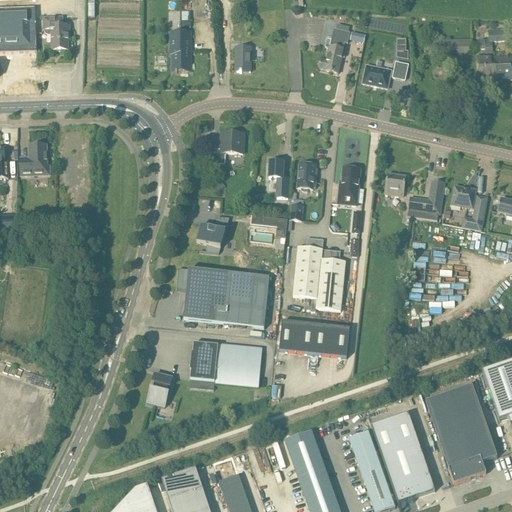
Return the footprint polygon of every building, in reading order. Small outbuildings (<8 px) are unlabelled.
[(36,29),(36,26),(36,21),(35,9),(0,10),(0,54),(31,54),(36,53),(37,53),(36,29)] [(43,26),(43,28),(44,28),(45,32),(46,35),(48,36),(51,36),(52,52),(69,52),(68,42),(70,42),(70,27),(63,27),(63,21),(43,21),(43,26)] [(321,62),(319,70),(325,71),(324,72),(338,75),(342,60),(344,60),(346,52),(343,52),(344,51),(343,51),(345,45),(345,44),(348,45),(350,34),(348,34),(336,31),(334,31),(331,42),(330,48),(326,63),(321,62)] [(505,31),(489,32),(489,40),(477,40),(478,44),(472,44),(473,51),(478,51),(485,51),(486,54),(493,54),(492,43),(506,43),(505,31)] [(171,35),(171,55),(173,55),(173,73),(190,73),(190,63),(192,62),(192,57),(190,57),(190,35),(171,35)] [(472,41),(428,42),(429,56),(473,54),(472,41)] [(235,50),(235,61),(237,61),(237,73),(251,73),(251,50),(235,50)] [(511,57),(476,59),(477,82),(511,80),(511,57)] [(366,68),(363,85),(387,91),(390,77),(393,77),(393,79),(405,82),(408,66),(396,64),(394,74),(391,74),(391,73),(366,68)] [(43,66),(11,67),(12,82),(43,81),(43,66)] [(243,156),(244,136),(221,134),(220,151),(211,151),(210,165),(224,166),(225,157),(227,155),(243,156)] [(5,148),(0,148),(0,180),(9,180),(8,163),(6,163),(5,148)] [(30,160),(20,161),(21,177),(49,177),(49,167),(47,167),(46,148),(29,148),(30,160)] [(290,180),(283,180),(284,164),(269,163),(269,180),(277,181),(276,200),(289,201),(290,180)] [(300,165),(297,190),(301,191),(303,193),(307,194),(309,192),(309,191),(313,192),(313,190),(315,190),(316,182),(314,180),(316,167),(311,167),(310,165),(305,164),(304,166),(300,165)] [(338,206),(357,208),(360,172),(355,171),(354,168),(350,167),(348,170),(343,170),(342,184),(340,184),(338,206)] [(385,196),(403,198),(406,178),(388,175),(385,196)] [(221,183),(214,187),(218,193),(224,188),(221,183)] [(444,185),(432,183),(430,201),(413,199),(411,213),(412,213),(411,219),(426,222),(427,221),(438,223),(439,216),(440,216),(444,185)] [(464,191),(464,190),(456,188),(455,197),(453,197),(451,207),(475,211),(473,221),(464,219),(463,229),(480,232),(486,200),(474,198),(475,193),(464,191)] [(292,196),(290,222),(302,223),(304,201),(296,200),(296,197),(292,196)] [(511,203),(501,201),(497,215),(511,218),(511,203)] [(354,213),(352,234),(360,234),(362,213),(361,213),(354,213)] [(14,217),(0,216),(0,233),(15,234),(14,217)] [(263,228),(264,219),(251,218),(250,226),(263,228)] [(218,256),(220,251),(229,221),(217,219),(213,231),(201,227),(196,244),(206,247),(205,254),(199,253),(198,254),(218,256)] [(317,311),(341,314),(346,264),(340,263),(341,253),(323,252),(324,242),(307,240),(306,250),(298,249),(293,299),(318,301),(317,311)] [(351,240),(350,252),(359,253),(360,241),(351,240)] [(182,323),(264,331),(269,280),(178,271),(176,292),(185,293),(182,323)] [(298,325),(281,324),(278,353),(295,355),(298,325)] [(312,357),(315,327),(298,325),(295,355),(312,357)] [(332,329),(315,327),(312,357),(329,359),(332,329)] [(349,331),(332,329),(329,359),(346,361),(349,331)] [(189,382),(214,384),(218,348),(193,345),(189,382)] [(215,384),(258,389),(262,352),(218,348),(215,384)] [(511,430),(511,364),(482,374),(499,423),(508,420),(511,430)] [(167,389),(169,389),(172,380),(154,375),(152,385),(154,385),(152,392),(150,391),(146,405),(164,410),(167,396),(165,395),(167,389)] [(472,388),(426,404),(454,487),(483,477),(482,477),(480,478),(478,474),(485,472),(482,465),(497,459),(472,388)] [(408,416),(371,428),(398,506),(435,493),(408,416)] [(285,443),(309,511),(339,511),(311,433),(285,443)] [(388,511),(395,510),(395,509),(368,434),(349,440),(374,511),(388,511)] [(232,457),(212,464),(219,484),(228,511),(251,511),(239,477),(232,457)] [(196,470),(162,481),(169,502),(203,491),(196,470)] [(128,503),(130,511),(155,511),(147,486),(128,503)] [(203,491),(169,502),(171,511),(209,511),(210,511),(203,491)] [(116,511),(130,511),(128,503),(116,511)]
